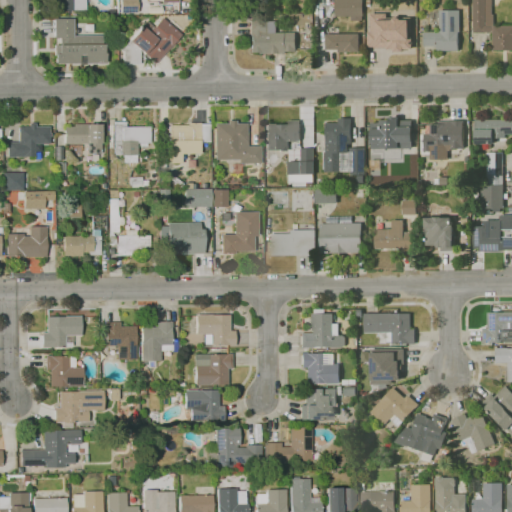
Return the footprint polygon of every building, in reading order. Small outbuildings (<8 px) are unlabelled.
[(85,0),(85,10),(55,10),(55,0),(85,0)] [(121,13),(121,0),(137,0),(137,12),(121,13)] [(363,0),(364,16),(336,16),(336,0),(363,0)] [(511,50),(493,50),(493,35),(491,35),(491,32),(486,32),(486,33),(473,33),(473,0),(492,0),(492,15),(494,14),(494,26),(511,26),(511,50)] [(459,50),(437,51),(437,46),(425,46),(425,32),(440,32),(439,10),(460,10),(460,32),(459,32),(459,50)] [(367,49),(409,49),(410,19),(386,18),(386,13),(367,13),(367,49)] [(72,18),(53,18),(53,37),(59,37),(60,45),(54,45),(54,64),(105,63),(104,35),(73,35),(72,18)] [(122,48),(142,26),(149,32),(161,18),(181,35),(172,46),(171,46),(155,64),(139,51),(139,65),(123,65),(123,51),(121,51),(121,48),(122,48)] [(257,53),(250,53),(250,36),(249,36),(249,19),(269,19),(269,33),(296,33),(296,51),(285,51),(285,54),(257,54),(257,53)] [(338,52),(338,49),(327,49),(327,34),(359,33),(359,51),(338,52)] [(372,149),(372,142),(371,142),(371,129),(371,123),(381,123),(381,120),(390,120),(390,117),(399,117),(399,121),(412,121),(412,127),(412,142),(412,149),(372,149)] [(350,175),(350,172),(324,172),(324,152),(326,152),(326,138),(326,123),(338,122),(338,119),(351,118),(352,144),(348,144),(348,152),(350,152),(350,148),(365,148),(365,175),(350,175)] [(476,144),(475,120),(511,119),(511,134),(505,134),(505,138),(493,138),(493,144),(476,144)] [(268,150),(267,124),(289,124),(289,120),(301,120),(301,141),(289,141),(289,149),(268,150)] [(450,151),(448,151),(448,160),(430,160),(430,152),(424,152),(424,134),(426,134),(426,126),(430,126),(430,124),(436,124),(436,121),(451,121),(451,120),(464,120),(464,124),(465,124),(465,149),(452,149),(452,150),(450,150),(450,151)] [(215,160),(214,124),(227,124),(227,121),(236,121),(236,123),(247,123),(247,146),(238,146),(239,160),(215,160)] [(108,169),(107,154),(106,138),(114,138),(113,122),(127,122),(127,123),(126,123),(126,127),(149,126),(149,128),(157,128),(157,142),(150,142),(150,143),(137,144),(137,155),(136,155),(136,163),(123,163),(123,155),(114,155),(114,169),(108,169)] [(8,157),(7,142),(18,142),(18,127),(29,126),(29,123),(35,123),(35,127),(49,126),(49,133),(51,133),(51,136),(49,136),(49,144),(34,144),(35,156),(8,157)] [(181,163),(169,163),(169,125),(188,125),(188,123),(200,123),(200,124),(210,124),(210,142),(200,142),(200,154),(181,154),(181,163)] [(101,153),(87,153),(87,143),(65,143),(65,126),(74,126),(74,124),(88,124),(88,125),(101,125),(101,153)] [(260,164),(239,164),(239,160),(238,146),(247,146),(260,146),(260,164)] [(313,183),(294,183),(294,182),(289,182),(289,175),(288,175),(288,162),(300,161),(300,148),(314,148),(314,161),(315,161),(315,175),(313,175),(313,183)] [(487,185),(486,153),(503,152),(504,184),(487,185)] [(18,190),(3,191),(3,173),(23,172),(23,190),(18,190)] [(179,189),(167,179),(171,174),(183,184),(179,189)] [(504,184),(504,209),(482,209),(482,185),(487,185),(504,184)] [(185,207),(184,189),(210,189),(210,207),(185,207)] [(316,203),(316,189),(337,189),(337,203),(316,203)] [(23,190),(53,190),(54,208),(18,209),(18,190),(23,190)] [(213,206),(212,191),(227,190),(227,206),(213,206)] [(118,232),(108,233),(108,199),(118,199),(118,217),(124,217),(124,225),(118,225),(118,232)] [(404,215),(403,200),(417,200),(417,214),(404,215)] [(68,218),(67,205),(79,205),(80,217),(68,218)] [(221,254),(221,235),(234,235),(234,212),(257,212),(257,236),(253,236),(253,251),(234,251),(234,254),(221,254)] [(88,256),(88,252),(86,252),(86,253),(81,253),(81,256),(63,256),(63,241),(61,241),(61,236),(78,236),(78,235),(86,235),(86,233),(91,233),(91,216),(106,215),(106,230),(99,230),(99,236),(100,236),(100,256),(88,256)] [(321,253),(320,224),(328,223),(327,216),(352,216),(352,223),(361,223),(362,252),(321,253)] [(479,251),(479,248),(474,248),(473,226),(483,226),(483,221),(500,220),(500,216),(511,216),(511,250),(501,250),(502,251),(479,251)] [(441,251),(441,247),(436,247),(436,245),(426,245),(426,233),(425,233),(425,218),(434,218),(434,217),(442,217),(442,218),(451,218),(451,225),(454,225),(454,233),(455,233),(456,251),(441,251)] [(397,251),(397,248),(375,249),(374,229),(392,229),(392,220),(404,220),(404,232),(412,232),(412,250),(397,251)] [(169,255),(168,223),(200,222),(200,229),(203,229),(203,254),(169,255)] [(45,256),(6,256),(6,234),(23,234),(23,236),(29,236),(28,227),(45,226),(45,225),(54,225),(55,240),(45,240),(45,256)] [(117,255),(117,236),(126,236),(125,230),(136,230),(136,235),(149,235),(149,252),(130,253),(130,255),(117,255)] [(271,255),(270,234),(291,233),(291,230),(315,230),(315,250),(309,250),(310,255),(271,255)] [(301,348),(301,333),(312,333),(312,314),(314,314),(314,309),(323,309),(323,314),(333,314),(333,324),(339,324),(339,335),(343,335),(346,337),(346,344),(343,347),(301,348)] [(415,343),(393,343),(380,343),(380,333),(364,333),(364,316),(357,316),(357,309),(364,309),(364,314),(397,314),(397,313),(411,313),(411,329),(415,329),(415,343)] [(342,320),(342,319),(340,319),(340,317),(342,316),(341,315),(345,314),(345,310),(351,310),(351,312),(352,319),(342,320)] [(511,343),(489,343),(483,343),(483,328),(487,328),(487,311),(511,311),(511,343)] [(234,345),(211,345),(211,344),(203,344),(203,334),(196,334),(196,315),(212,315),(229,315),(229,331),(234,331),(234,345)] [(41,348),(41,332),(47,332),(47,317),(80,316),(80,336),(71,336),(72,347),(41,348)] [(155,367),(147,367),(147,361),(141,361),(141,327),(156,327),(156,321),(171,321),(171,344),(172,344),(172,342),(177,342),(177,351),(160,351),(160,361),(155,361),(155,367)] [(122,363),(122,359),(117,359),(117,346),(106,346),(106,344),(98,345),(98,324),(104,324),(104,323),(119,322),(119,327),(135,326),(135,346),(138,346),(138,355),(135,355),(136,359),(126,359),(126,363),(122,363)] [(511,382),(508,382),(508,363),(496,363),(496,348),(508,348),(508,349),(511,348),(511,382)] [(371,385),(371,350),(404,349),(405,364),(399,364),(399,370),(400,370),(400,380),(392,380),(392,384),(371,385)] [(306,384),(305,367),(301,367),(301,353),(306,352),(306,353),(324,353),(324,354),(334,354),(334,364),(340,364),(340,383),(306,384)] [(195,385),(195,366),(194,366),(193,355),(227,354),(227,353),(232,353),(232,368),(227,368),(227,384),(195,385)] [(50,387),(49,370),(45,370),(45,356),(50,355),(50,356),(68,356),(74,356),(75,367),(82,367),(82,386),(50,387)] [(511,425),(507,430),(486,409),(481,404),(491,394),(495,397),(506,385),(511,391),(511,425)] [(345,396),(344,387),(356,386),(356,395),(345,396)] [(330,419),(300,419),(300,405),(304,405),(304,389),(313,389),(313,387),(320,387),(320,388),(337,388),(337,408),(335,408),(335,415),(330,415),(330,419)] [(390,419),(385,424),(371,411),(393,387),(405,398),(408,395),(419,404),(399,427),(390,419)] [(224,420),(190,420),(190,409),(184,409),(184,390),(218,390),(218,406),(224,406),(224,420)] [(55,423),(54,407),(59,407),(59,392),(102,391),(103,410),(87,411),(87,422),(55,423)] [(473,452),(469,443),(464,445),(462,441),(461,441),(454,424),(453,425),(451,420),(466,414),(468,418),(482,412),(496,443),(478,451),(478,450),(473,452)] [(435,456),(406,445),(407,444),(406,444),(418,413),(433,419),(434,414),(449,420),(447,425),(445,424),(440,439),(441,440),(435,456)] [(234,468),(215,468),(215,463),(206,463),(206,445),(215,445),(214,428),(239,428),(239,445),(236,445),(236,448),(245,447),(245,445),(260,445),(261,464),(234,464),(234,468)] [(280,467),(264,468),(263,443),(280,442),(280,447),(289,447),(289,428),(310,428),(310,461),(288,461),(288,463),(280,463),(280,467)] [(64,468),(44,468),(44,466),(21,466),(21,450),(43,450),(42,430),(80,430),(80,444),(64,444),(64,453),(73,453),(73,464),(64,464),(64,468)] [(131,449),(130,441),(137,441),(138,449),(131,449)] [(436,511),(436,478),(437,478),(438,477),(443,477),(444,478),(455,478),(455,479),(456,480),(456,485),(455,486),(455,494),(466,494),(466,511),(436,511)] [(290,511),(290,503),(289,479),(308,479),(309,496),(318,496),(318,502),(320,502),(320,511),(290,511)] [(473,511),(473,499),(484,499),(484,483),(502,483),(503,509),(505,509),(505,511),(473,511)] [(401,511),(401,500),(412,500),(412,484),(431,484),(431,511),(401,511)] [(217,511),(217,489),(236,488),(236,491),(245,491),(245,504),(248,504),(248,511),(217,511)] [(326,511),(326,489),(358,488),(358,511),(326,511)] [(255,511),(255,504),(256,504),(256,494),(264,494),(264,493),(266,493),(266,490),(285,489),(285,511),(255,511)] [(143,511),(143,490),(156,490),(156,492),(173,492),(173,511),(143,511)] [(72,511),(72,508),(73,508),(72,495),(83,495),(82,491),(101,491),(101,511),(72,511)] [(361,511),(361,492),(395,491),(395,511),(361,511)] [(0,511),(0,497),(8,497),(8,493),(27,493),(27,511),(0,511)] [(107,511),(107,493),(125,493),(126,506),(137,506),(137,511),(107,511)] [(179,511),(179,495),(212,495),(212,511),(179,511)] [(32,511),(32,499),(66,498),(66,511),(32,511)]
